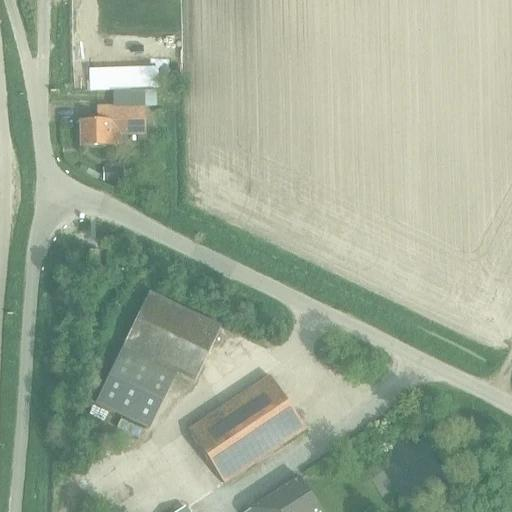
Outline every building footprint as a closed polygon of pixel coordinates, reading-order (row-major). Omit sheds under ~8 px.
[(88,69),(88,90),(157,88),(156,67),(88,69)] [(110,107),(110,121),(80,122),(81,148),(121,147),(121,135),(141,135),(141,106),(110,107)] [(124,167),(102,168),(103,183),(124,182),(124,167)] [(89,251),(89,266),(99,266),(99,251),(89,251)] [(148,294),(122,350),(177,375),(194,383),(221,328),(148,294)] [(177,375),(122,350),(95,402),(149,428),(177,375)] [(214,415),(188,432),(224,486),(305,431),(270,378),(255,388),(252,383),(240,391),(230,375),(201,394),(214,415)] [(372,481),(378,492),(391,485),(384,474),(372,481)] [(299,479),(248,511),(320,511),(300,481),(299,479)]
